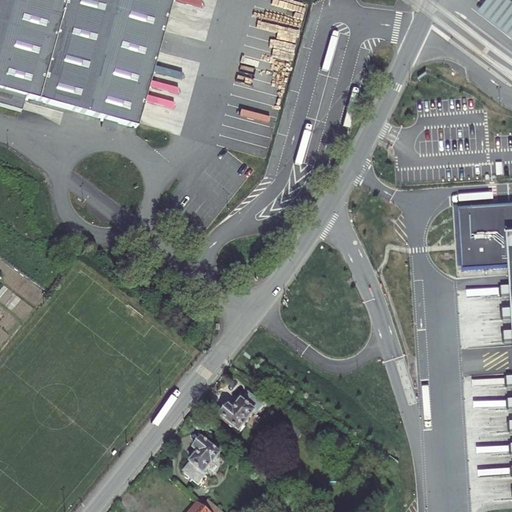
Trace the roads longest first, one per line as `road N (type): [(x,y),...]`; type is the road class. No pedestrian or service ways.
road 1 (residential): [(253,315),(362,146),(431,0)]
road 2 (residential): [(92,511),(253,315)]
road 3 (unclassified): [(134,225),(0,134)]
road 4 (unclassified): [(134,225),(253,315)]
